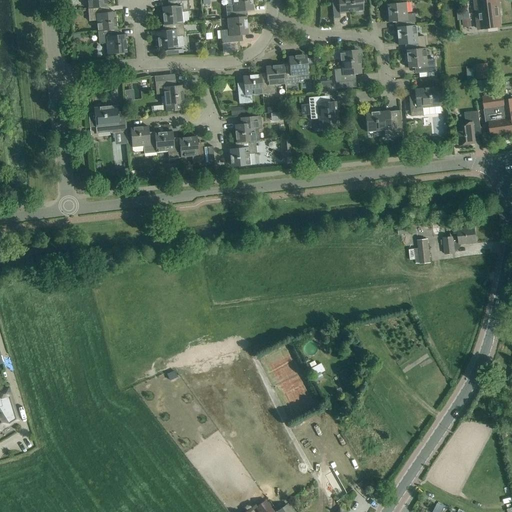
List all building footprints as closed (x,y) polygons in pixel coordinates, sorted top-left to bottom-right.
[(86,0),(88,9),(105,7),(104,0),(86,0)] [(166,25),(183,23),(182,12),(189,11),(188,0),(170,0),(171,0),(171,6),(162,7),(163,16),(165,16),(166,25)] [(250,0),(233,0),(234,5),(226,6),(227,19),(244,17),(244,11),(253,10),(252,1),(250,1),(250,0)] [(331,0),(332,4),(338,3),(339,13),(354,12),(354,10),(363,9),(362,0),(331,0)] [(476,11),(478,28),(487,27),(485,13),(493,12),(493,11),(499,10),(497,0),(477,0),(479,11),(476,11)] [(398,27),(416,25),(414,13),(407,14),(406,2),(389,4),(389,13),(387,13),(388,22),(398,21),(398,27)] [(105,7),(88,9),(89,21),(97,20),(98,32),(115,30),(114,21),(116,21),(115,12),(106,13),(105,7)] [(244,17),(227,19),(228,30),(221,30),(222,43),(239,42),(239,35),(248,34),(247,25),(245,25),(244,17)] [(462,20),(463,29),(471,28),(470,19),(462,20)] [(183,23),(166,25),(166,30),(157,31),(158,41),(160,40),(160,49),(178,47),(177,36),(184,35),(183,23)] [(416,25),(398,27),(399,36),(397,36),(398,45),(408,44),(408,50),(425,48),(424,36),(417,36),(416,25)] [(115,36),(115,30),(98,32),(99,44),(106,43),(108,54),(125,53),(124,44),(126,44),(125,35),(115,36)] [(425,48),(408,50),(409,59),(407,59),(408,68),(417,67),(418,73),(435,71),(434,59),(426,59),(425,48)] [(336,89),(356,87),(356,80),(352,81),(351,75),(361,74),(360,58),(358,59),(357,50),(340,52),(342,69),(334,70),(336,89)] [(283,67),(285,84),(298,83),(298,80),(304,80),(307,79),(308,77),(308,75),(306,57),(298,58),(297,56),(288,57),(289,66),(283,67)] [(478,79),(489,79),(488,64),(477,65),(478,79)] [(285,84),(283,67),(275,68),(275,66),(265,67),(266,76),(260,77),(262,94),(275,93),(274,85),(285,84)] [(154,76),(156,95),(164,94),(165,112),(175,111),(175,104),(182,104),(181,95),(183,95),(182,85),(173,86),(171,75),(154,76)] [(262,94),(260,77),(252,77),(252,75),(243,76),(244,86),(237,86),(239,104),(252,102),(252,95),(262,94)] [(475,82),(477,93),(492,91),(491,80),(475,82)] [(331,82),(320,83),(321,91),(322,91),(331,90),(332,90),(331,82)] [(411,116),(424,115),(441,113),(440,106),(438,89),(430,90),(430,88),(414,89),(415,99),(409,100),(411,116)] [(127,98),(135,97),(134,89),(126,90),(127,98)] [(503,94),(482,97),(484,110),(485,110),(487,125),(489,125),(491,136),(511,132),(511,98),(504,100),(503,94)] [(336,126),(336,124),(335,117),(337,117),(336,101),(326,102),(325,96),(309,98),(310,111),(317,110),(319,127),(336,126)] [(95,122),(96,127),(96,133),(111,132),(111,133),(126,131),(125,115),(119,115),(117,105),(102,107),(103,109),(94,110),(94,113),(88,114),(90,128),(90,122),(95,122)] [(230,109),(231,117),(239,116),(238,108),(230,109)] [(374,114),(365,115),(367,132),(384,130),(385,138),(402,136),(401,120),(390,121),(389,111),(374,112),(374,114)] [(473,130),(480,129),(478,111),(469,112),(469,117),(465,118),(465,123),(457,124),(460,145),(475,143),(473,130)] [(237,134),(238,143),(255,141),(259,140),(258,129),(262,129),(261,116),(243,118),(244,124),(234,125),(235,134),(237,134)] [(156,153),(154,135),(149,136),(148,126),(139,127),(139,129),(130,130),(132,147),(143,146),(144,154),(156,153)] [(163,134),(154,135),(156,153),(168,151),(169,159),(181,158),(179,140),(173,141),(172,131),(163,132),(163,134)] [(188,139),(179,140),(181,158),(192,157),(192,164),(205,162),(204,145),(198,146),(197,136),(187,137),(188,139)] [(292,153),(290,137),(281,138),(283,154),(292,153)] [(359,138),(352,139),(354,153),(361,152),(359,138)] [(255,141),(238,143),(239,148),(229,149),(230,158),(232,158),(233,167),(250,165),(249,154),(256,153),(255,141)] [(114,172),(115,179),(128,177),(128,171),(114,172)] [(433,237),(440,236),(439,224),(431,225),(433,237)] [(443,238),(445,254),(455,253),(454,244),(460,243),(476,242),(474,227),(458,229),(459,236),(443,238)] [(428,239),(417,241),(414,241),(416,264),(430,262),(428,239)] [(341,371),(346,386),(355,383),(350,368),(341,371)] [(0,429),(2,428),(8,424),(9,424),(17,419),(7,389),(0,390),(0,400),(2,406),(0,406),(0,429)] [(333,470),(328,472),(333,482),(332,483),(340,498),(346,493),(333,470)] [(442,511),(446,505),(438,502),(433,511),(442,511)]
